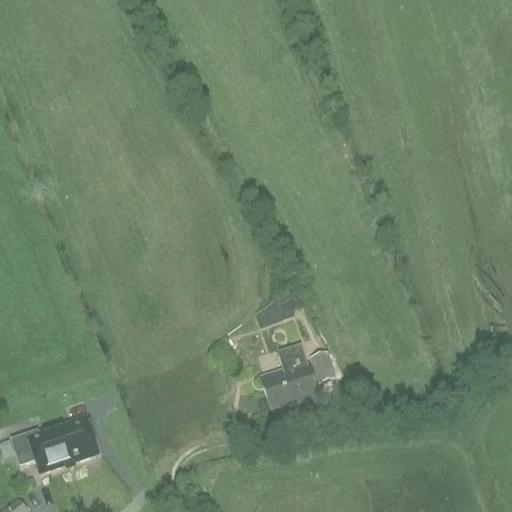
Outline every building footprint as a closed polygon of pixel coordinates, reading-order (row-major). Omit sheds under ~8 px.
[(277,310),(262,317),(269,332),(284,325),(277,310)] [(290,407),(317,399),(308,369),(307,369),(300,349),(278,356),(283,373),(262,380),(262,382),(264,381),(272,409),(271,410),(271,412),(290,406),(290,407)] [(319,386),(334,381),(326,356),(311,361),(319,386)] [(38,434),(11,443),(20,469),(34,465),(39,478),(99,457),(86,421),(39,437),(38,434)] [(26,511),(19,502),(5,511),(26,511)]
